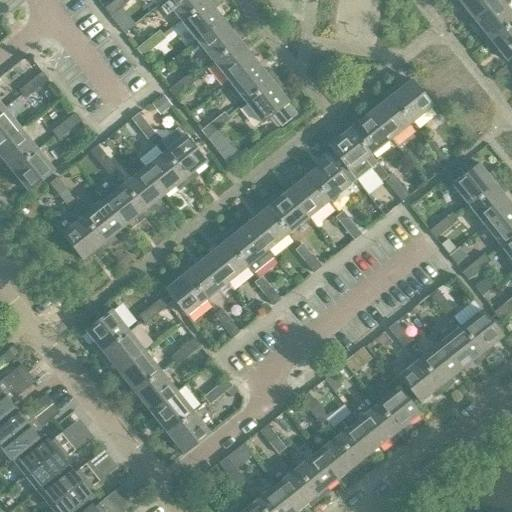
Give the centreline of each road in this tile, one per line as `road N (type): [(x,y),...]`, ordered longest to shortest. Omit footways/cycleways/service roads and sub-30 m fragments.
road 1 (residential): [(180,511),(27,330)]
road 2 (tertiary): [(511,394),(363,511)]
